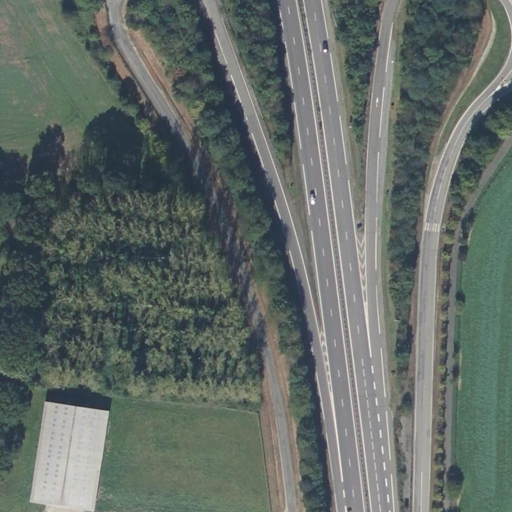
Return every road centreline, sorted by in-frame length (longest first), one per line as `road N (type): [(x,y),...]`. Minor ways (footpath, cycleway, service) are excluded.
road 1 (unclassified): [(292,511),(262,334),(208,187),(121,41),(115,0)]
road 2 (trunk): [(209,0),(304,285),(341,511)]
road 3 (trunk): [(380,511),(313,0)]
road 4 (trunk): [(289,0),(355,511)]
road 5 (trunk): [(386,511),(371,191),(392,0)]
road 6 (tertiary): [(421,511),(431,226),(457,140),(489,97)]
